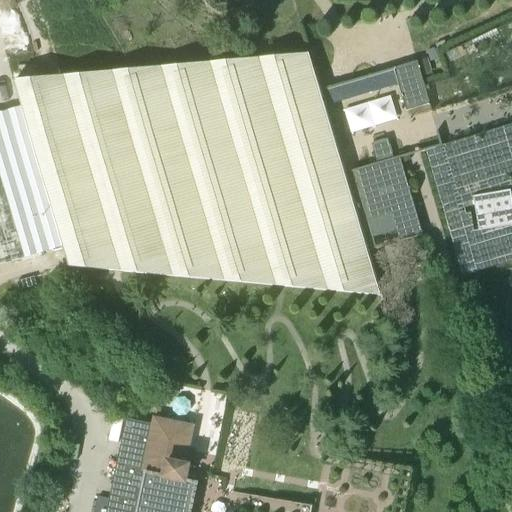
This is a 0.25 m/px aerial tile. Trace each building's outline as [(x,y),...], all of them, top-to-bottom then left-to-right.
[(463,45),(447,53),(451,61),(467,54),(463,45)] [(435,49),(427,51),(430,62),(438,60),(435,49)] [(324,90),(313,54),(309,54),(132,70),(15,81),(23,108),(64,247),(73,269),(101,271),(107,272),(120,273),(276,287),(284,288),(385,297),(376,264),(373,252),(373,246),(349,174),(351,172),(347,159),(329,107),(324,90)] [(423,79),(417,62),(394,69),(399,86),(407,111),(428,105),(430,104),(424,83),(423,79)] [(399,86),(394,69),(379,73),(339,85),(324,90),(329,107),(343,102),(383,90),(399,86)] [(23,108),(0,114),(0,163),(28,258),(64,247),(23,108)] [(511,225),(480,231),(474,197),(493,194),(511,191),(511,190),(511,123),(476,135),(442,145),(426,150),(443,206),(462,272),(481,266),(511,257),(511,225)] [(378,164),(351,172),(373,246),(375,245),(387,242),(397,238),(399,238),(413,234),(425,230),(414,193),(406,170),(404,162),(402,157),(402,156),(394,158),(387,136),(371,140),(378,164)] [(2,171),(0,171),(0,265),(28,258),(2,171)] [(480,231),(511,225),(511,195),(511,191),(493,194),(474,197),(480,231)] [(110,499),(98,497),(94,511),(170,511),(177,481),(185,482),(189,465),(183,464),(186,450),(191,428),(156,421),(156,425),(126,419),(110,499)]
